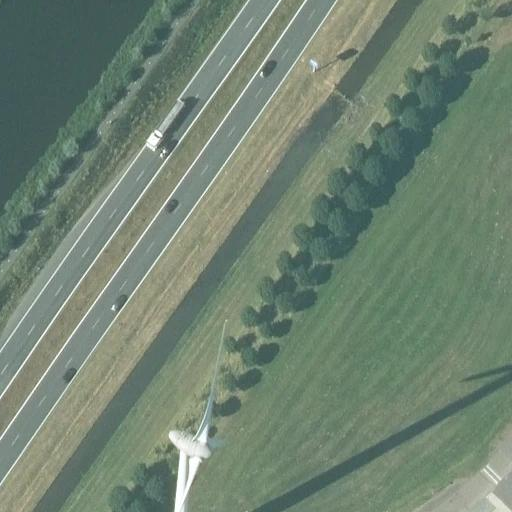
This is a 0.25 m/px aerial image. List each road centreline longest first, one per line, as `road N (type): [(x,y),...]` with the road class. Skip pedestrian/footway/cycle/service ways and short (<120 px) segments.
road 1 (primary): [(0,465),(319,0)]
road 2 (primary): [(264,0),(0,377)]
